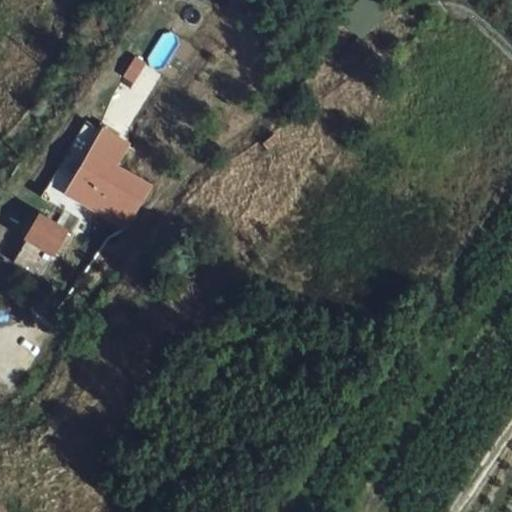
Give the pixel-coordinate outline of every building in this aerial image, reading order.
[(355,0),(336,19),(357,40),(387,11),(376,0),(355,0)] [(75,109),(122,51),(109,41),(61,98),(75,109)] [(127,224),(151,178),(86,145),(60,186),(79,196),(87,183),(105,192),(98,208),(127,224)] [(65,222),(47,210),(33,234),(45,242),(52,245),(56,237),(65,222)] [(28,268),(45,242),(33,234),(15,260),(28,268)]
